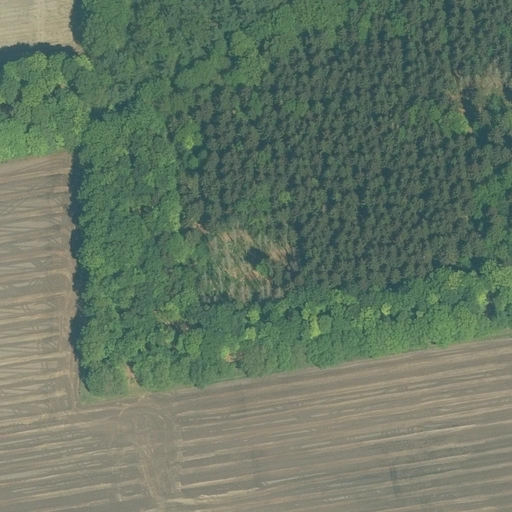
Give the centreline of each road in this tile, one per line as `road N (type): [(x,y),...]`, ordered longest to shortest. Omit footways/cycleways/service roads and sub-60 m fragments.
road 1 (track): [(511,329),(93,396),(92,129)]
road 2 (track): [(366,0),(178,108),(132,120)]
